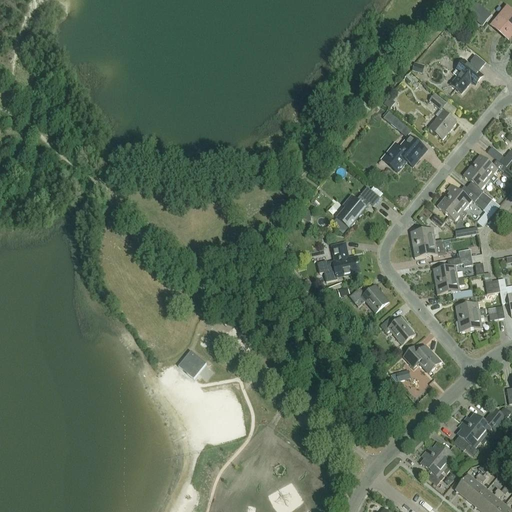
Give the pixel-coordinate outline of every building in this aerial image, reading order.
[(508,41),(511,36),(511,13),(507,9),(492,28),(508,41)] [(470,64),(468,66),(464,62),(456,72),(460,75),(450,87),(461,95),(470,84),(475,88),(483,78),(478,74),(485,65),(475,57),(469,64),(470,64)] [(425,67),(415,65),(412,73),(422,76),(425,67)] [(447,105),(435,96),(430,103),(441,112),(447,105)] [(397,121),(389,114),(384,121),(391,127),(397,121)] [(442,142),(456,125),(443,114),(429,131),(442,142)] [(413,169),(427,152),(410,138),(400,150),(395,145),(381,161),(397,175),(406,164),(413,169)] [(497,162),(508,171),(511,166),(511,153),(511,152),(505,160),(492,149),(488,154),(497,162)] [(498,171),(480,157),(472,167),(490,181),(491,183),(494,185),(498,180),(494,176),(498,171)] [(490,181),(472,167),(463,177),(474,186),(470,191),(488,207),(492,202),(483,195),(484,194),(481,192),(490,181)] [(511,181),(511,174),(508,171),(505,169),(501,174),(511,182),(511,181)] [(450,193),(446,198),(464,212),(472,202),(475,205),(475,204),(484,212),(488,207),(470,191),(470,192),(465,187),(460,193),(452,186),(447,191),(450,193)] [(368,189),(357,202),(351,197),(343,207),(346,209),(337,220),(349,230),(370,205),(373,207),(380,199),(368,189)] [(464,212),(446,198),(438,208),(455,223),(459,218),(463,222),(468,217),(463,213),(464,212)] [(441,229),(445,224),(436,216),(427,227),(430,230),(435,224),(441,229)] [(413,247),(435,243),(433,230),(411,233),(413,247)] [(456,241),(478,237),(477,230),(455,234),(456,241)] [(416,260),(437,256),(435,243),(413,247),(416,260)] [(348,260),(345,245),(332,248),(335,263),(328,264),(327,263),(318,265),(320,275),(325,274),(327,284),(338,282),(338,280),(360,275),(356,258),(348,260)] [(435,284),(462,279),(461,273),(456,274),(455,267),(464,266),(464,269),(473,267),(472,258),(460,260),(448,262),(449,268),(433,271),(435,284)] [(437,297),(460,293),(459,288),(464,287),(463,279),(462,279),(435,284),(437,297)] [(511,318),(511,294),(507,296),(504,281),(498,282),(500,294),(502,305),(509,304),(511,319),(511,318)] [(487,296),(500,294),(498,282),(485,284),(487,296)] [(376,316),(390,304),(376,287),(365,296),(360,290),(349,299),(358,309),(365,303),(376,316)] [(337,292),(340,299),(350,296),(347,289),(337,292)] [(457,321),(480,317),(478,304),(455,308),(457,321)] [(497,314),(489,316),(490,322),(505,320),(503,308),(496,309),(497,314)] [(459,334),(482,330),(480,317),(457,321),(459,334)] [(402,348),(415,337),(412,333),(413,333),(410,328),(409,329),(401,319),(395,324),(391,319),(380,327),(386,335),(389,332),(402,348)] [(428,375),(440,364),(425,348),(418,354),(414,348),(403,359),(413,369),(418,364),(428,375)] [(207,365),(191,353),(179,369),(194,381),(207,365)] [(396,375),(397,382),(413,379),(411,372),(396,375)] [(511,414),(503,409),(500,414),(508,420),(511,414)] [(496,412),(490,419),(485,425),(474,416),(470,421),(467,418),(463,423),(486,443),(489,439),(486,436),(491,430),(494,433),(505,420),(496,412)] [(483,446),(486,443),(463,423),(458,429),(461,431),(457,436),(468,446),(464,451),(473,458),(478,453),(475,450),(480,444),(483,446)] [(458,462),(462,456),(453,449),(449,454),(438,445),(433,450),(430,447),(426,453),(450,472),(453,469),(449,466),(455,460),(458,462)] [(447,476),(450,472),(426,453),(422,458),(425,460),(420,466),(431,475),(427,480),(437,488),(444,479),(441,476),(444,473),(447,476)] [(478,471),(484,475),(488,471),(482,466),(478,471)] [(467,476),(454,492),(464,500),(482,478),(479,475),(474,481),(467,476)] [(483,485),(486,481),(482,478),(464,500),(473,507),(486,491),(480,486),(482,484),(483,485)] [(502,493),(504,495),(506,497),(511,489),(511,488),(508,485),(502,493)] [(486,491),(473,507),(478,511),(484,511),(500,493),(497,490),(492,496),(486,491)] [(500,493),(484,511),(500,511),(505,506),(499,502),(504,495),(502,493),(500,493)]
